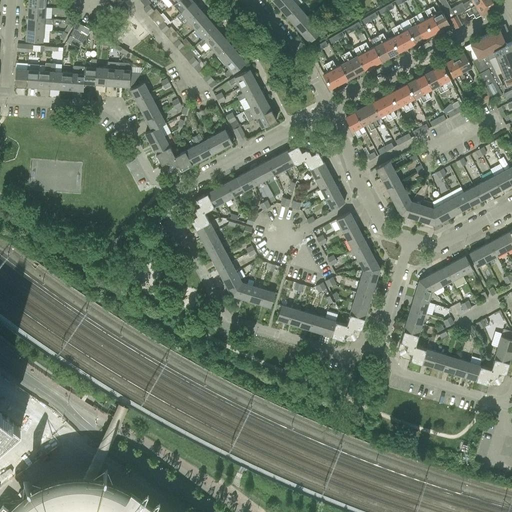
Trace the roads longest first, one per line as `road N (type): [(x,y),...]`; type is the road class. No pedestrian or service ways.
road 1 (residential): [(377,348),(354,356),(235,322),(175,213),(173,190)]
road 2 (residential): [(173,190),(160,188),(113,110),(4,98)]
road 3 (residential): [(326,109),(511,9)]
road 4 (residential): [(173,190),(326,109)]
road 5 (secondary): [(128,460),(0,360)]
road 6 (residential): [(326,109),(385,231),(409,239)]
road 7 (residential): [(508,405),(394,370),(377,348)]
road 8 (residential): [(248,0),(296,54),(326,109)]
